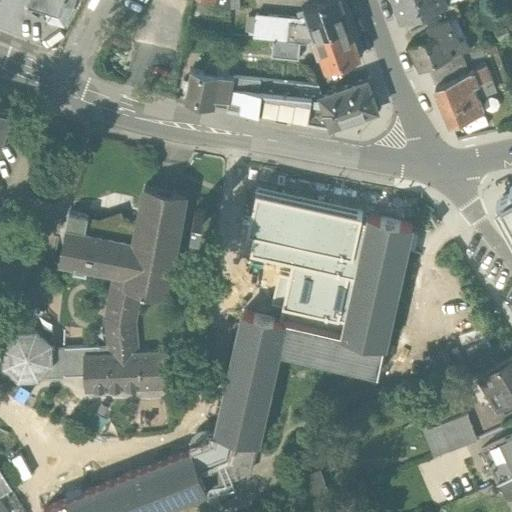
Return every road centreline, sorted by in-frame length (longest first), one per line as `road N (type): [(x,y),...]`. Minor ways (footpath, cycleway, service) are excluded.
road 1 (tertiary): [(64,90),(324,146),(450,154)]
road 2 (residential): [(379,0),(450,154)]
road 3 (residential): [(64,90),(0,221)]
road 4 (residential): [(450,154),(511,284)]
